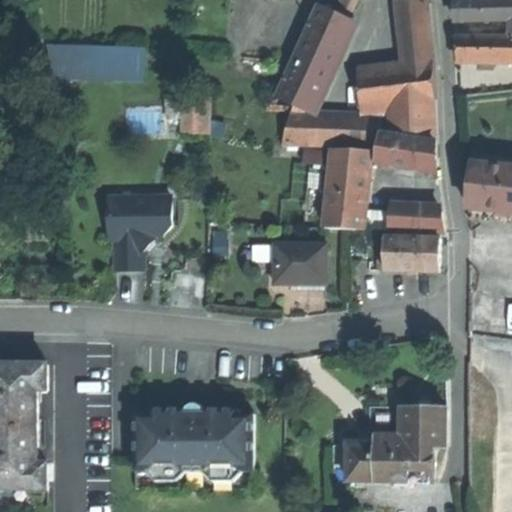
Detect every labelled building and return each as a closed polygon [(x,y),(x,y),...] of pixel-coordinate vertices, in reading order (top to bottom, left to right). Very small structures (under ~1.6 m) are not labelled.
[(342,0),(338,12),(352,18),(359,0),(342,0)] [(459,10),(460,21),(511,18),(511,0),(485,0),(459,1),(459,10)] [(400,5),(408,67),(436,64),(429,2),(400,5)] [(279,97),(309,111),(352,18),(338,12),(328,8),(321,5),(279,97)] [(463,60),(511,59),(511,36),(462,38),(463,48),(463,60)] [(150,80),(150,44),(51,44),(51,96),(73,96),(73,80),(150,80)] [(393,128),(438,134),(437,98),(436,64),(408,67),(363,73),(365,120),(366,122),(386,119),(392,118),(393,128)] [(183,133),(194,133),(195,99),(183,98),(183,133)] [(194,133),(211,134),(212,99),(195,99),(194,133)] [(283,144),(381,148),(384,132),(386,119),(366,122),(365,120),(306,116),(302,125),(291,119),(283,144)] [(381,151),(379,162),(438,173),(438,157),(438,141),(384,132),(381,148),(381,151)] [(378,167),(379,162),(381,151),(337,149),(335,160),(374,166),(378,167)] [(327,227),(366,230),(371,188),(374,166),(335,160),(327,227)] [(511,211),(511,166),(477,162),(475,185),(472,207),(511,211)] [(173,198),(138,199),(138,207),(122,207),(113,216),(113,241),(118,241),(118,271),(146,271),(146,253),(146,240),(159,240),(162,240),(174,228),(173,198)] [(112,199),(113,216),(122,207),(138,207),(138,199),(112,199)] [(394,209),(393,227),(447,232),(445,212),(394,209)] [(388,254),(387,269),(443,270),(443,254),(443,238),(388,237),(388,254)] [(146,240),(146,253),(159,240),(146,240)] [(277,244),(277,284),(290,284),(303,284),(328,284),(329,284),(330,244),(277,244)] [(177,279),(192,279),(192,270),(177,269),(177,279)] [(0,363),(0,488),(51,489),(51,463),(41,463),(41,448),(41,403),(41,389),(51,389),(51,364),(0,363)] [(137,414),(137,472),(256,472),(256,414),(240,414),(240,409),(221,409),(221,414),(208,415),(206,415),(206,409),(200,404),(196,404),(193,404),(187,410),(187,414),(185,414),(185,409),(152,409),(152,414),(137,414)] [(377,443),(376,480),(437,481),(438,447),(449,447),(450,408),(432,408),(423,408),(414,407),(406,407),(405,434),(389,434),(389,444),(377,443)] [(351,480),(376,480),(377,443),(352,443),(351,480)] [(256,489),(256,472),(137,472),(137,489),(256,489)]
